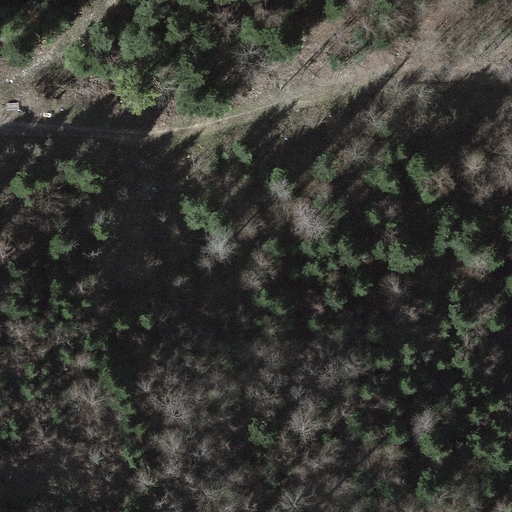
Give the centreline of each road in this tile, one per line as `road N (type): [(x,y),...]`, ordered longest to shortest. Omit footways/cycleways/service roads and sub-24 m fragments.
road 1 (track): [(511,84),(381,87),(167,140),(0,125)]
road 2 (track): [(0,99),(111,0)]
